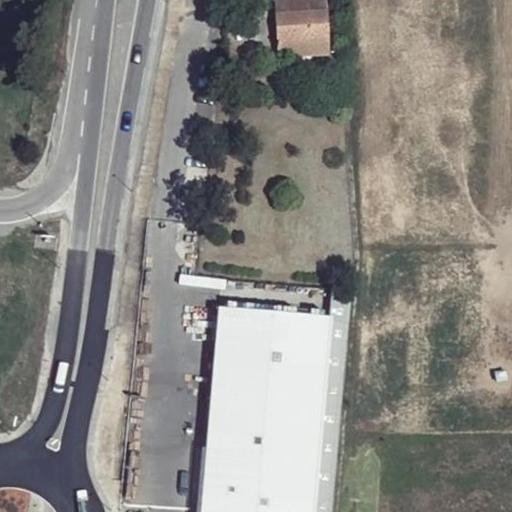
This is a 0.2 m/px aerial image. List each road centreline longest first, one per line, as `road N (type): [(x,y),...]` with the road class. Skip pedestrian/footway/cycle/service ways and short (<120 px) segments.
road 1 (secondary): [(72,487),(148,0)]
road 2 (secondary): [(94,106),(62,370),(51,409),(12,465)]
road 3 (motorway): [(94,106),(57,180),(17,206),(0,205)]
